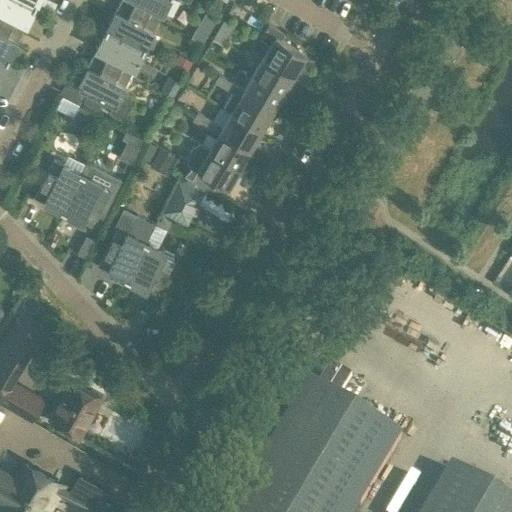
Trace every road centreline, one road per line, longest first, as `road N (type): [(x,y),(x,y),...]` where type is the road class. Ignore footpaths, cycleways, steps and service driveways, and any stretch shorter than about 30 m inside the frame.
road 1 (tertiary): [(180,511),(480,0)]
road 2 (residential): [(179,390),(410,0)]
road 3 (residential): [(179,390),(161,390),(0,216)]
road 4 (residential): [(0,150),(73,0)]
